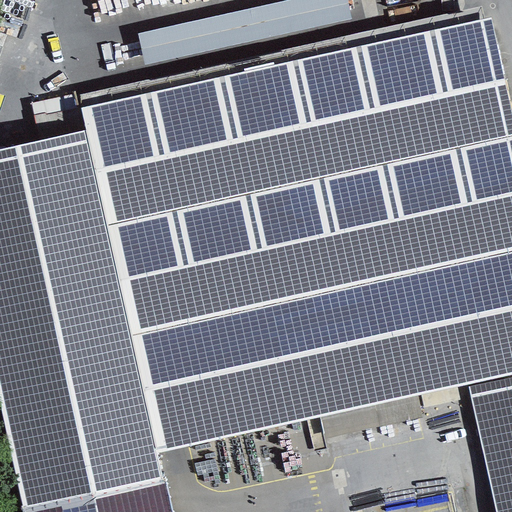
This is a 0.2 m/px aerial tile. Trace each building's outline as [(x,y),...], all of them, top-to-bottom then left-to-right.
[(143,65),(350,18),(346,0),(286,0),(136,34),(143,65)] [(511,113),(491,18),(80,109),(85,131),(157,457),(468,388),(511,378),(511,113)] [(76,93),(29,104),(38,141),(85,131),(80,109),(76,93)] [(0,415),(21,511),(48,511),(164,487),(157,457),(85,131),(38,141),(0,149),(0,415)] [(511,511),(511,378),(468,388),(495,511),(511,511)] [(169,511),(164,487),(48,511),(169,511)]
